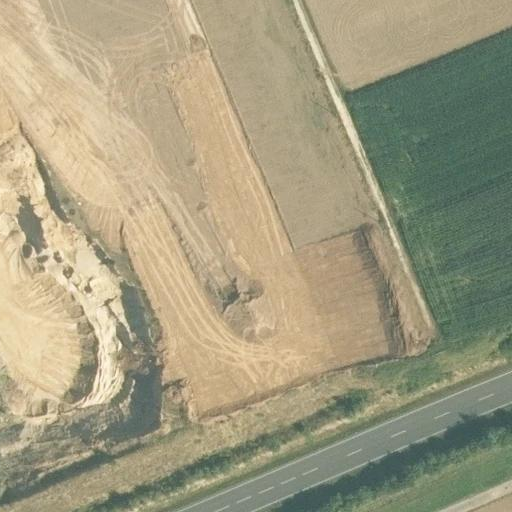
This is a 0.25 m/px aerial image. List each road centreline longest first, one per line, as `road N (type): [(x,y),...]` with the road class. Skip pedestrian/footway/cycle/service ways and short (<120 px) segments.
road 1 (track): [(441,322),(305,0)]
road 2 (secondary): [(511,407),(266,511)]
